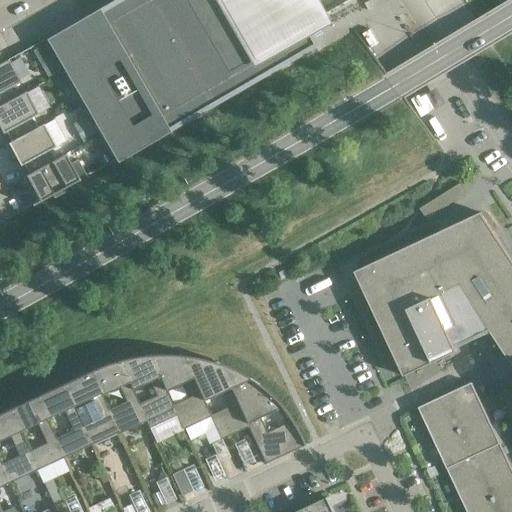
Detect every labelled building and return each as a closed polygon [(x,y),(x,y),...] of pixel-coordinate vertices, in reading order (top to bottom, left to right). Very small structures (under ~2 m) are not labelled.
[(118,0),(104,9),(104,8),(67,29),(68,31),(136,149),(288,60),(279,43),(289,37),(267,0),(118,0)] [(19,82),(7,59),(0,63),(0,106),(20,95),(14,84),(19,82)] [(47,76),(59,70),(55,62),(43,69),(47,76)] [(25,92),(20,95),(0,106),(0,129),(2,133),(5,131),(10,141),(11,142),(38,127),(32,117),(37,114),(25,92)] [(83,142),(97,135),(87,116),(73,124),(83,142)] [(43,124),(38,127),(11,142),(10,141),(4,145),(11,158),(15,156),(19,165),(23,164),(28,174),(55,160),(55,159),(50,149),(55,146),(43,124)] [(98,156),(102,163),(109,160),(106,153),(98,156)] [(69,163),(64,154),(55,159),(55,160),(28,174),(22,177),(32,197),(35,195),(38,200),(31,204),(32,205),(52,194),(53,196),(53,198),(64,192),(63,191),(62,189),(89,174),(88,173),(85,175),(77,159),(69,163)] [(485,219),(481,213),(477,214),(355,271),(404,376),(405,375),(457,351),(456,348),(491,332),(511,363),(511,267),(509,264),(511,262),(511,259),(502,244),(486,219),(485,219)] [(172,405),(165,390),(148,355),(141,356),(133,357),(126,358),(118,360),(131,389),(149,381),(156,396),(138,404),(149,428),(176,416),(182,429),(183,429),(172,405)] [(210,415),(202,400),(182,356),(176,355),(165,355),(157,355),(148,355),(165,390),(183,381),(190,397),(172,405),(183,429),(210,417),(220,439),(221,439),(210,415)] [(228,407),(210,415),(221,439),(247,427),(265,463),(219,364),(214,363),(206,361),(199,359),(189,357),(182,356),(202,400),(220,392),(228,407)] [(149,428),(138,404),(131,389),(118,360),(111,362),(104,365),(97,367),(89,371),(100,395),(118,386),(126,401),(108,410),(119,434),(146,421),(149,428)] [(303,446),(304,445),(301,438),(298,431),(294,425),(291,421),(266,432),(259,417),(281,407),(275,400),(273,398),(267,393),(262,388),(259,386),(253,381),(250,379),(244,376),(237,372),(229,368),(222,365),(219,364),(265,463),(303,446)] [(119,434),(108,410),(100,395),(89,371),(62,383),(72,405),(90,397),(100,418),(82,426),(91,445),(118,432),(118,434),(119,434)] [(420,407),(418,407),(448,471),(502,446),(472,382),(420,407)] [(91,445),(82,426),(72,405),(62,383),(35,396),(45,418),(63,410),(73,430),(55,439),(64,457),(91,445)] [(64,457),(55,439),(45,418),(35,396),(8,409),(18,431),(36,422),(46,443),(28,452),(36,470),(64,457)] [(36,470),(28,452),(18,431),(8,409),(0,412),(0,439),(9,435),(19,456),(1,464),(9,483),(36,470)] [(511,511),(511,468),(502,446),(448,471),(467,511),(511,511)] [(0,487),(9,483),(1,464),(0,462),(0,487)] [(193,492),(183,471),(172,476),(182,498),(193,492)] [(48,494),(54,507),(63,503),(57,490),(48,494)] [(165,505),(159,492),(151,495),(157,508),(165,505)] [(334,511),(327,497),(296,511),(334,511)] [(109,499),(88,509),(89,511),(104,511),(113,508),(109,499)]
